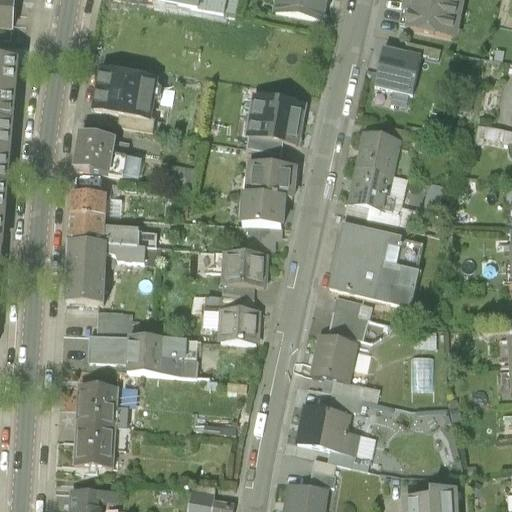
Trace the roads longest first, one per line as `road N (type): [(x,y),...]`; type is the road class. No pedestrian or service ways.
road 1 (residential): [(262,511),(362,0)]
road 2 (tertiary): [(22,511),(38,249),(70,0)]
